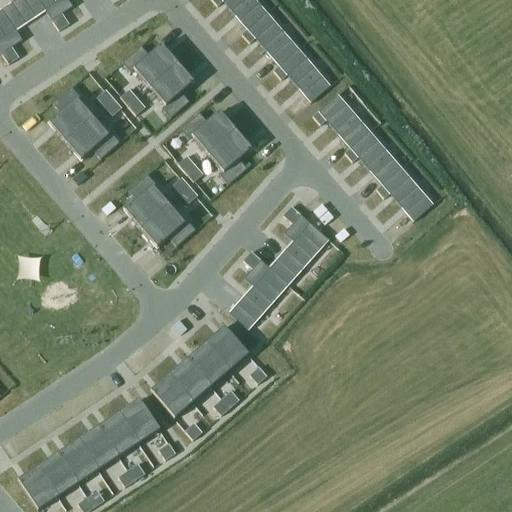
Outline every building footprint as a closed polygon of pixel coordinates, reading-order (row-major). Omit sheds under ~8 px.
[(35,0),(18,0),(0,12),(0,54),(1,57),(11,50),(22,43),(15,33),(45,13),(35,0)] [(35,0),(45,13),(51,23),(62,17),(72,9),(65,0),(35,0)] [(218,0),(209,0),(217,9),(222,4),(218,0)] [(251,0),(218,0),(222,4),(247,32),(265,16),(251,0)] [(265,16),(247,32),(254,41),(278,69),(297,53),(265,16)] [(62,17),(51,23),(58,34),(68,27),(62,17)] [(247,32),(241,37),(249,46),(254,41),(247,32)] [(140,49),(121,66),(130,75),(133,73),(148,91),(176,66),(160,48),(148,58),(140,49)] [(11,50),(1,57),(8,67),(18,60),(11,50)] [(297,53),(278,69),(286,78),(310,106),(329,89),(297,53)] [(176,66),(148,91),(164,108),(161,111),(169,121),(188,105),(180,95),(193,85),(176,66)] [(278,69),(273,74),(280,83),(286,78),(278,69)] [(60,115),(48,126),(64,145),(92,120),(76,102),(79,100),(71,90),(52,106),(60,115)] [(120,100),(119,100),(127,109),(136,101),(129,92),(120,100)] [(105,93),(96,101),(104,110),(113,102),(105,93)] [(337,98),(318,114),(325,123),(349,151),(368,135),(337,98)] [(136,101),(127,109),(135,118),(144,110),(136,101)] [(113,102),(104,110),(112,119),(121,111),(113,102)] [(318,114),(312,119),(320,128),(325,123),(318,114)] [(198,116),(180,132),(188,142),(191,139),(207,157),(235,133),(218,115),(206,125),(198,116)] [(92,120),(64,145),(80,163),(92,153),(100,162),(119,145),(110,136),(107,138),(92,120)] [(235,133),(207,157),(222,175),(219,178),(227,188),(246,171),(238,162),(251,152),(235,133)] [(368,135),(349,151),(357,160),(381,188),(400,171),(368,135)] [(349,151),(344,156),(352,165),(357,160),(349,151)] [(177,166),(177,167),(185,176),(194,168),(186,159),(177,166)] [(194,168),(185,176),(193,185),(193,184),(202,177),(194,168)] [(400,171),(381,188),(389,197),(413,224),(431,208),(400,171)] [(136,203),(124,213),(140,232),(168,208),(152,190),(155,187),(147,177),(128,194),(136,203)] [(181,180),(172,188),(179,197),(189,189),(181,180)] [(381,188),(375,192),(383,201),(389,197),(381,188)] [(189,189),(179,197),(187,206),(197,198),(189,189)] [(168,208),(140,232),(156,251),(168,240),(176,249),(195,233),(186,223),(183,226),(168,208)] [(291,209),(282,219),(292,227),(300,218),(291,209)] [(292,244),(269,271),(287,287),(327,242),(300,218),(292,227),(283,236),(292,244)] [(250,254),(242,264),(251,272),(259,263),(250,254)] [(252,289),(228,316),(247,333),(287,287),(269,271),(259,263),(251,272),(243,281),(252,289)] [(223,330),(204,346),(229,374),(247,358),(223,330)] [(204,346),(186,362),(210,390),(229,374),(204,346)] [(186,362),(168,378),(192,406),(210,390),(186,362)] [(258,370),(248,378),(256,387),(266,379),(258,370)] [(168,378),(149,394),(173,422),(192,406),(168,378)] [(230,394),(221,401),(229,411),(238,403),(230,394)] [(221,401),(212,409),(220,418),(220,419),(229,411),(221,401)] [(138,402),(118,415),(138,446),(159,433),(138,402)] [(118,415),(98,429),(118,460),(138,446),(118,415)] [(193,426),(184,434),(191,443),(192,443),(201,435),(193,426)] [(98,429),(77,442),(98,473),(118,460),(98,429)] [(77,442),(57,456),(78,487),(98,473),(77,442)] [(168,446),(157,453),(164,463),(174,456),(168,446)] [(57,456),(37,469),(57,500),(78,487),(57,456)] [(137,466),(127,473),(134,483),(144,477),(143,476),(137,466)] [(37,469),(16,483),(35,511),(39,511),(57,500),(37,469)] [(127,473),(117,480),(123,490),(124,490),(134,483),(127,473)] [(87,500),(86,500),(93,510),(103,504),(103,503),(96,493),(87,500)] [(86,500),(76,507),(79,511),(90,511),(93,510),(86,500)]
